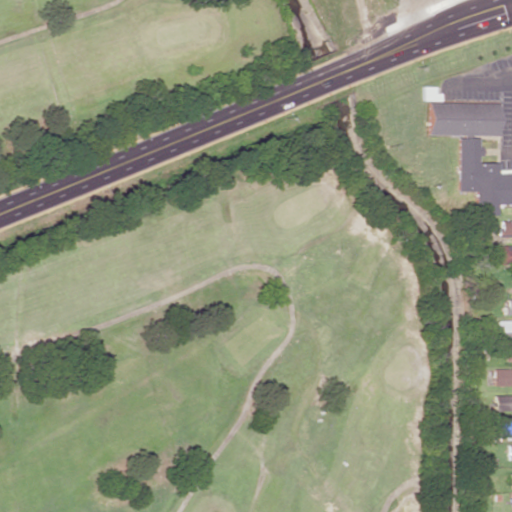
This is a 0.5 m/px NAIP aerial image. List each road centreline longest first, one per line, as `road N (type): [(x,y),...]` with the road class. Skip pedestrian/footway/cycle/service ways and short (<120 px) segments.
road 1 (secondary): [(375,57),(0,213)]
road 2 (secondary): [(511,5),(375,57)]
